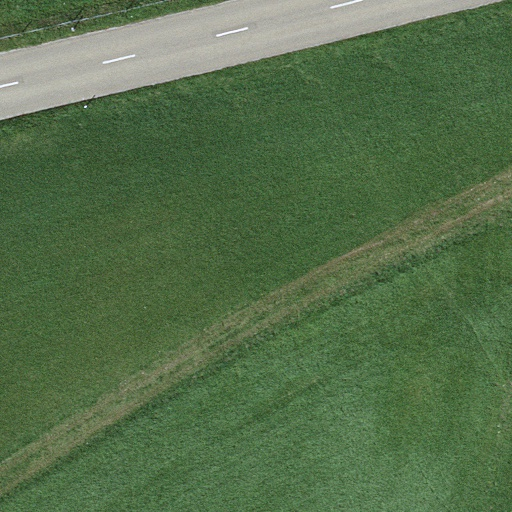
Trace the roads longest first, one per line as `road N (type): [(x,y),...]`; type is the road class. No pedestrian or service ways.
road 1 (track): [(0,491),(511,200)]
road 2 (secondary): [(0,87),(388,0)]
